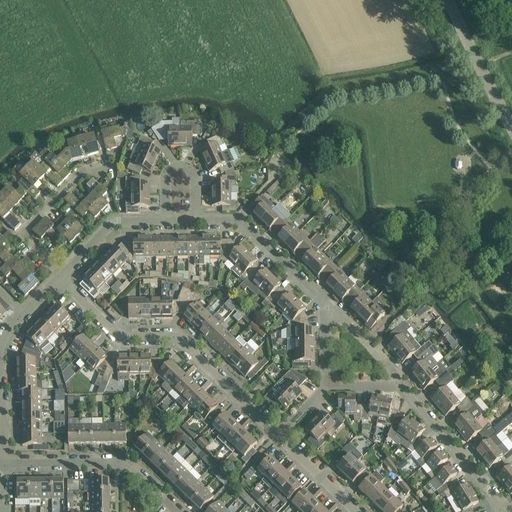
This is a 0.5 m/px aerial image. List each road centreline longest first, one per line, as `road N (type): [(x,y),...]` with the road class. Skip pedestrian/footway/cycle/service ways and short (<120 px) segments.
road 1 (residential): [(278,436),(176,336),(121,336),(60,277)]
road 2 (residential): [(196,221),(236,221),(323,303),(326,386)]
road 3 (residential): [(326,386),(400,385),(500,511)]
road 4 (residential): [(9,464),(125,462),(179,511)]
road 5 (residential): [(62,275),(22,234),(82,172),(112,164)]
road 6 (unclassified): [(511,127),(448,0)]
road 7 (residential): [(62,275),(114,222),(166,221)]
road 8 (residential): [(166,221),(165,178),(180,166),(195,177),(196,221)]
